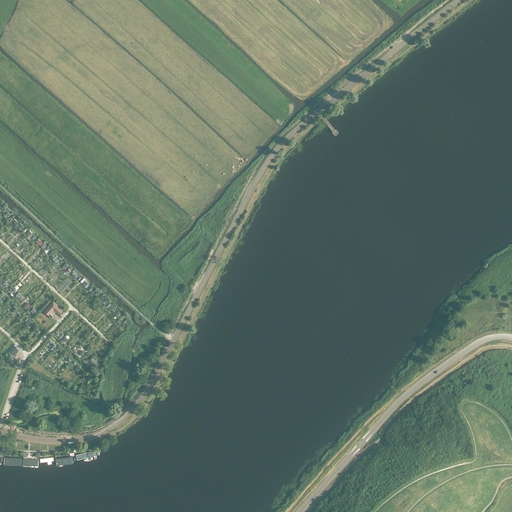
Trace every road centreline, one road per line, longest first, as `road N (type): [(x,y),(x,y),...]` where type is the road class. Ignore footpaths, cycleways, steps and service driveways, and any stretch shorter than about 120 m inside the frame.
road 1 (tertiary): [(458,0),(272,155),(125,416),(77,440),(0,431)]
road 2 (unclassified): [(299,511),(399,400),(475,344),(511,338)]
road 3 (unknown): [(511,347),(487,347),(416,395),(308,511)]
